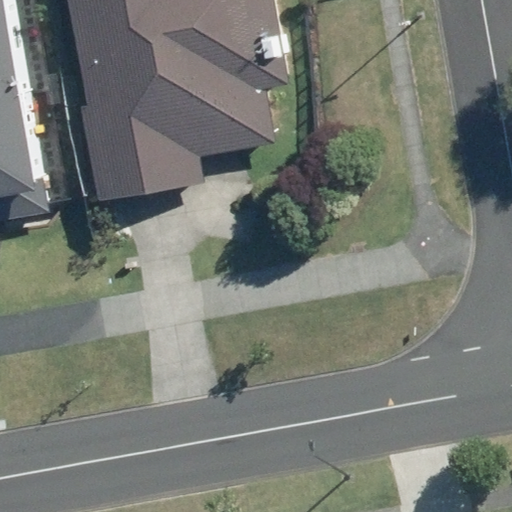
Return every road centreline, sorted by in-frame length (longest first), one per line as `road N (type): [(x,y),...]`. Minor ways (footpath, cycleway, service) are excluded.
road 1 (tertiary): [(511,375),(0,465)]
road 2 (residential): [(511,164),(485,0)]
